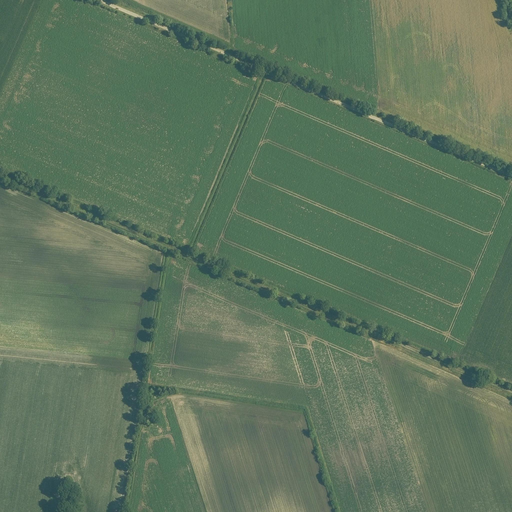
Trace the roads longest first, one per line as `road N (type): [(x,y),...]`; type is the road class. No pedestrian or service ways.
road 1 (track): [(511,394),(0,178)]
road 2 (track): [(110,0),(511,169)]
